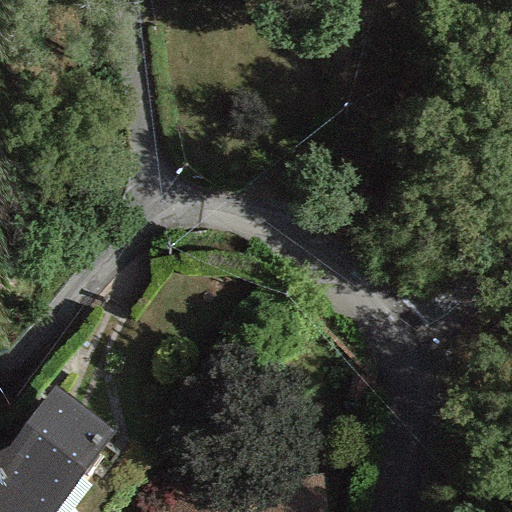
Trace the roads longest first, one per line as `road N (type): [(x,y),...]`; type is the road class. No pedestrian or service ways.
road 1 (residential): [(210,151),(374,327),(389,472)]
road 2 (residential): [(0,403),(173,210),(210,151)]
road 3 (residential): [(511,335),(389,472)]
road 4 (residential): [(210,151),(170,0)]
